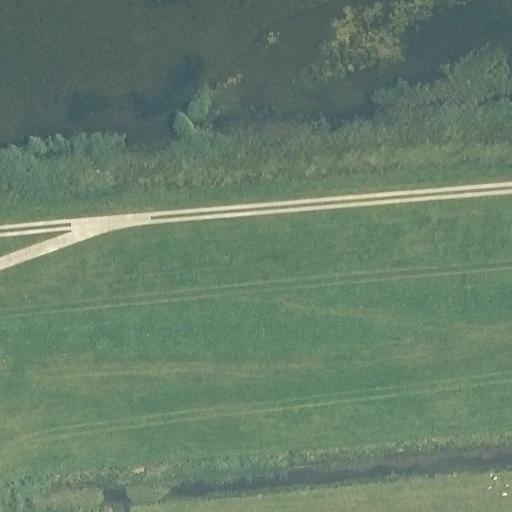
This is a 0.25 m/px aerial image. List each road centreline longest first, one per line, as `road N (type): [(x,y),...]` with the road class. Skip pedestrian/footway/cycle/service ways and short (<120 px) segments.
road 1 (track): [(0,311),(511,262)]
road 2 (track): [(457,328),(227,289)]
